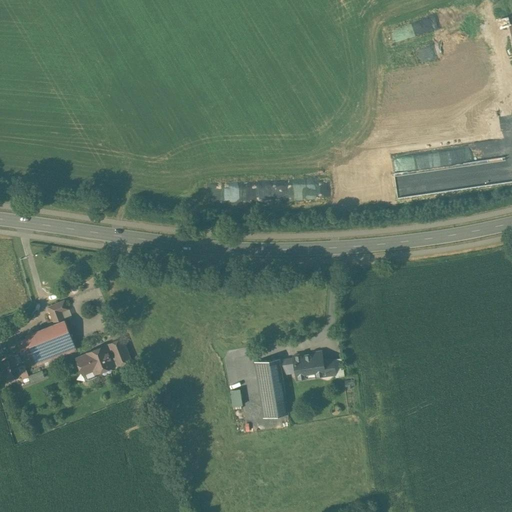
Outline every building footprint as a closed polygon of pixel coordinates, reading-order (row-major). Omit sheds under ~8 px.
[(482,191),(504,183),(501,173),(479,181),(482,191)] [(55,324),(26,335),(37,364),(76,349),(65,320),(64,320),(61,311),(67,309),(64,301),(49,307),(55,324)] [(109,344),(115,357),(127,353),(122,339),(109,344)] [(114,366),(106,346),(88,353),(88,354),(77,358),(83,373),(86,379),(88,380),(97,376),(96,373),(95,373),(94,369),(98,367),(99,371),(114,366)] [(304,354),(293,356),(293,358),(295,367),(297,380),(325,376),(323,360),(321,353),(304,356),(304,354)] [(255,362),(264,417),(287,414),(280,369),(295,367),(293,358),(279,361),(278,358),(255,362)] [(333,359),(323,360),(325,376),(335,374),(333,359)] [(22,377),(29,375),(25,363),(18,366),(22,377)] [(10,364),(0,367),(0,378),(2,385),(15,380),(10,364)] [(29,374),(31,381),(45,377),(43,370),(29,374)] [(240,388),(230,390),(233,406),(243,404),(240,388)]
